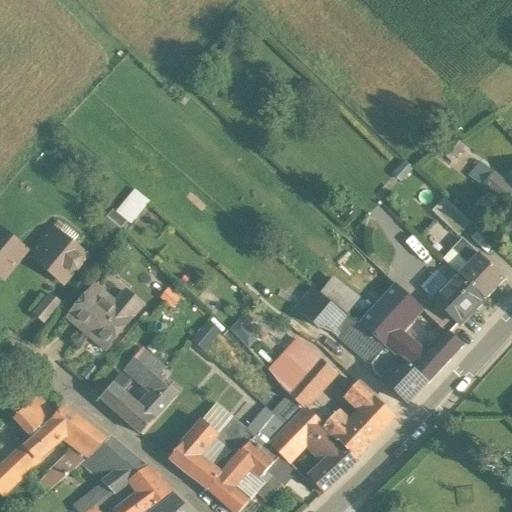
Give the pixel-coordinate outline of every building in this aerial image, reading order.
[(330,109),(316,95),(299,114),(312,126),(330,109)] [(455,144),(443,160),(452,167),(464,151),(455,144)] [(511,201),(511,190),(480,166),(469,180),(506,209),(511,201)] [(106,223),(121,235),(151,198),(136,186),(106,223)] [(470,227),(444,202),(432,215),(458,240),(470,227)] [(85,257),(51,229),(48,233),(57,241),(38,263),(29,255),(25,260),(59,288),(71,275),(76,274),(80,269),(79,264),(85,257)] [(0,282),(25,253),(0,231),(0,282)] [(48,233),(29,255),(38,263),(57,241),(48,233)] [(505,283),(462,242),(452,253),(468,268),(459,278),(484,302),(485,303),(505,283)] [(452,253),(443,263),(459,278),(468,268),(452,253)] [(439,277),(423,294),(434,304),(450,287),(439,277)] [(347,319),(347,320),(359,330),(396,289),(384,278),(347,319)] [(484,302),(459,278),(450,287),(434,304),(459,328),(484,302)] [(338,299),(325,288),(319,296),(332,306),(338,299)] [(396,289),(359,330),(385,351),(386,350),(388,351),(400,337),(421,312),(396,289)] [(115,308),(94,291),(69,321),(106,353),(142,308),(125,295),(115,308)] [(359,330),(347,320),(347,319),(332,306),(319,296),(314,293),(297,312),(319,330),(333,334),(373,366),(380,358),(385,351),(359,330)] [(47,302),(34,317),(43,325),(56,310),(47,302)] [(427,316),(423,321),(430,327),(434,323),(427,316)] [(201,344),(209,349),(222,329),(214,324),(201,344)] [(426,360),(400,337),(388,351),(395,358),(404,365),(414,374),(413,375),(428,387),(463,349),(448,336),(426,360)] [(297,342),(269,374),(283,393),(316,358),(297,342)] [(385,351),(380,358),(389,366),(395,358),(388,351),(386,350),(385,351)] [(164,374),(141,354),(126,372),(150,393),(161,381),(164,378),(162,377),(164,374)] [(316,358),(283,393),(302,411),(305,409),(312,401),(335,376),(316,358)] [(414,374),(404,365),(394,376),(389,371),(382,379),(387,383),(386,384),(409,406),(428,387),(413,375),(414,374)] [(353,391),(341,380),(335,387),(346,398),(353,391)] [(178,397),(161,381),(150,393),(152,395),(137,412),(126,424),(141,438),(178,397)] [(395,421),(358,386),(353,391),(346,398),(363,414),(360,417),(381,436),(395,421)] [(124,401),(111,390),(101,401),(114,413),(124,401)] [(38,400),(14,421),(30,439),(31,438),(34,441),(53,423),(51,420),(54,418),(38,400)] [(137,412),(124,401),(114,413),(126,424),(137,412)] [(349,428),(337,417),(334,419),(323,408),(321,411),(312,401),(305,409),(307,411),(318,422),(325,429),(324,430),(327,434),(356,463),(381,436),(360,417),(349,428)] [(264,411),(245,433),(254,441),(273,419),(264,411)] [(287,431),(279,440),(296,455),(307,444),(302,438),(318,422),(307,411),(287,431)] [(34,441),(23,451),(37,463),(63,439),(78,424),(64,414),(53,423),(34,441)] [(254,441),(250,446),(261,455),(248,471),(266,486),(272,480),(266,474),(276,463),(267,455),(271,450),(270,449),(279,440),(287,431),(273,419),(254,441)] [(231,420),(217,437),(218,438),(214,443),(225,453),(243,431),(231,420)] [(318,422),(302,438),(307,444),(312,449),(327,434),(324,430),(325,429),(318,422)] [(107,445),(78,424),(63,439),(76,449),(90,459),(107,445)] [(202,424),(169,463),(184,476),(200,487),(212,470),(199,460),(214,443),(218,438),(217,437),(202,424)] [(245,433),(243,431),(225,453),(229,456),(236,462),(250,446),(254,441),(245,433)] [(327,434),(312,449),(328,466),(317,476),(330,490),(358,465),(356,463),(327,434)] [(296,455),(279,440),(270,449),(271,450),(287,465),(296,455)] [(107,445),(90,459),(103,470),(114,479),(136,462),(110,441),(107,445)] [(222,478),(208,494),(230,511),(243,511),(248,506),(231,492),(248,471),(261,455),(250,446),(236,462),(222,478)] [(76,449),(56,467),(67,479),(82,466),(90,459),(76,449)] [(23,451),(10,462),(25,474),(37,463),(23,451)] [(221,459),(212,470),(222,478),(236,462),(229,456),(224,462),(221,459)] [(90,459),(82,466),(95,478),(103,470),(90,459)] [(158,479),(136,462),(114,479),(103,488),(114,498),(129,487),(138,498),(119,511),(153,511),(173,497),(158,479)] [(212,470),(200,487),(208,494),(222,478),(212,470)] [(317,476),(308,470),(300,477),(308,485),(311,482),(323,496),(330,490),(317,476)] [(231,492),(248,506),(257,496),(266,486),(248,471),(231,492)] [(50,476),(36,488),(46,497),(59,486),(50,476)] [(266,486),(257,496),(268,505),(282,489),(272,480),(266,486)] [(188,511),(173,497),(153,511),(188,511)] [(87,499),(73,510),(74,511),(91,511),(92,511),(95,509),(87,499)]
